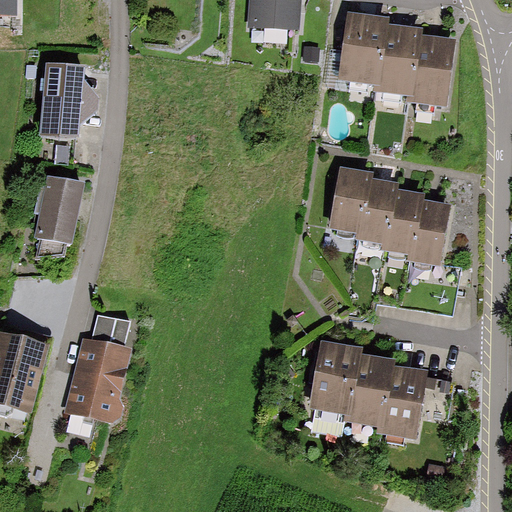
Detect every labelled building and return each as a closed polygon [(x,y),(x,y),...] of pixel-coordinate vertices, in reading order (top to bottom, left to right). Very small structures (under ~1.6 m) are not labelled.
[(0,0),(0,19),(18,19),(18,0),(0,0)] [(301,33),(303,0),(250,0),(249,30),(301,33)] [(349,16),(340,83),(374,88),(381,89),(390,27),(390,21),(349,16)] [(390,27),(381,89),(374,88),(374,95),(408,99),(415,100),(423,38),(424,32),(390,27)] [(423,38),(415,100),(408,99),(407,106),(448,111),(457,43),(423,38)] [(320,63),(321,49),(304,48),(304,63),(320,63)] [(46,67),(40,140),(80,144),(81,130),(99,116),(100,104),(85,86),(86,70),(46,67)] [(341,170),(330,232),(357,237),(362,209),(369,210),(373,182),(374,176),(341,170)] [(68,249),(74,250),(86,187),(48,179),(46,190),(41,188),(34,216),(40,218),(34,242),(40,243),(36,261),(65,261),(68,249)] [(357,237),(356,243),(384,248),(389,219),(394,220),(399,192),(400,187),(373,182),(369,210),(362,209),(357,237)] [(384,248),(383,255),(410,260),(415,230),(420,231),(425,204),(426,197),(399,192),(394,220),(389,219),(384,248)] [(410,260),(409,264),(440,270),(441,265),(452,209),(425,204),(420,231),(415,230),(410,260)] [(401,309),(409,264),(410,260),(383,255),(374,304),(401,309)] [(440,270),(409,264),(401,309),(454,319),(463,270),(441,265),(440,270)] [(98,316),(92,343),(126,351),(132,325),(98,316)] [(0,408),(33,417),(51,349),(0,335),(0,408)] [(84,340),(65,416),(115,428),(123,422),(125,412),(121,404),(133,353),(126,351),(92,343),(84,340)] [(347,419),(353,420),(364,358),(365,351),(321,344),(310,413),(347,419)] [(397,364),(364,358),(353,420),(347,419),(346,425),(377,430),(386,432),(396,370),(397,364)] [(377,430),(376,435),(417,442),(421,420),(428,380),(428,376),(396,370),(386,432),(377,430)] [(455,385),(428,380),(421,420),(448,424),(455,385)] [(446,469),(429,466),(427,479),(444,482),(446,469)]
